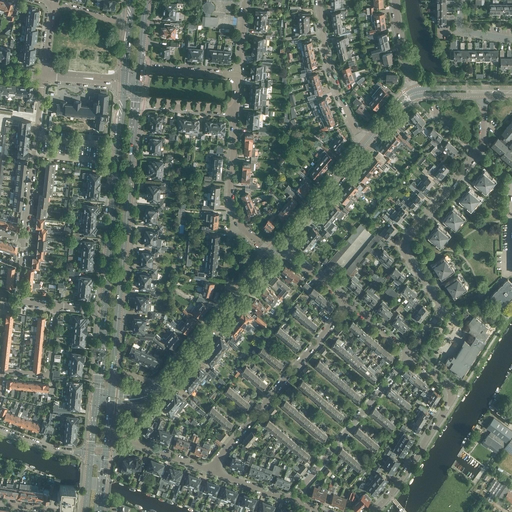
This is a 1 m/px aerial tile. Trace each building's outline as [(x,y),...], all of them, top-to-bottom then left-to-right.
[(103,0),(100,0),(100,7),(104,7),(104,8),(106,9),(108,9),(114,9),(115,1),(103,0)] [(164,3),(164,10),(176,11),(176,7),(182,8),(183,0),(180,0),(177,0),(177,4),(164,3)] [(206,0),(207,1),(203,4),(203,9),(206,13),(210,13),(214,10),(214,5),(211,2),(211,0),(206,0)] [(340,0),(330,0),(331,6),(342,6),(342,9),(345,9),(348,9),(348,5),(343,5),(343,3),(340,2),(340,0)] [(436,1),(436,8),(446,8),(446,7),(446,3),(449,3),(449,0),(446,0),(446,1),(436,1)] [(6,2),(3,12),(7,13),(6,14),(9,15),(10,11),(11,12),(12,7),(13,3),(7,1),(6,2)] [(27,11),(27,16),(38,17),(39,10),(34,10),(34,8),(29,7),(29,11),(27,11)] [(256,16),(256,17),(267,18),(268,14),(266,15),(267,14),(269,14),(270,11),(274,11),(274,8),(268,7),(268,10),(267,11),(256,10),(255,16),(256,16)] [(436,8),(436,15),(446,16),(446,10),(449,10),(449,7),(446,7),(446,8),(436,8)] [(298,12),(298,9),(291,9),(291,13),(296,13),(296,16),(299,16),(299,20),(309,19),(310,19),(310,13),(298,13),(298,12)] [(332,13),(333,20),(342,19),(341,14),(343,14),(343,12),(346,12),(345,9),(342,9),(340,9),(341,12),(332,13)] [(176,11),(164,10),(163,18),(176,19),(176,23),(179,23),(181,23),(182,20),(178,20),(178,15),(175,15),(176,11)] [(203,16),(202,25),(217,26),(217,17),(210,17),(210,13),(206,13),(206,16),(203,16)] [(374,18),(375,22),(385,20),(384,13),(374,15),(374,18)] [(446,16),(436,15),(436,23),(446,23),(446,17),(449,17),(449,15),(446,15),(446,16)] [(27,16),(26,25),(34,26),(35,23),(37,23),(38,17),(27,16)] [(385,20),(375,22),(375,25),(376,30),(382,29),(382,28),(385,27),(385,20)] [(166,26),(166,28),(161,27),(161,29),(160,29),(160,33),(161,33),(161,34),(167,35),(167,37),(175,38),(175,30),(178,30),(179,23),(176,23),(170,22),(170,27),(166,26)] [(266,24),(256,23),(256,24),(255,23),(254,30),(265,31),(266,32),(266,35),(272,35),(272,32),(268,32),(268,28),(267,28),(267,25),(266,25),(266,24)] [(26,25),(25,35),(36,36),(37,29),(34,29),(34,26),(26,25)] [(297,35),(292,36),(284,38),(284,40),(293,39),(299,38),(299,35),(299,33),(310,33),(310,26),(309,26),(299,26),(299,30),(297,30),(297,35)] [(377,32),(376,33),(367,35),(367,36),(368,37),(370,38),(378,39),(379,42),(388,40),(386,33),(378,35),(377,32)] [(336,40),(337,46),(345,45),(349,44),(348,37),(350,37),(350,34),(344,35),(345,38),(336,40)] [(25,35),(24,44),(32,45),(32,42),(35,43),(36,36),(25,35)] [(191,36),(187,35),(186,46),(189,47),(189,48),(188,59),(191,59),(192,60),(195,60),(196,49),(192,49),(193,48),(192,48),(192,44),(190,43),(191,36)] [(254,38),(254,44),(267,45),(267,39),(272,39),(272,35),(266,35),(266,39),(254,38)] [(301,39),(291,41),(292,43),(299,42),(301,50),(313,47),(312,41),(309,42),(309,40),(305,41),(303,42),(302,42),(301,39)] [(388,40),(379,42),(381,49),(382,49),(388,47),(389,47),(388,40)] [(206,41),(206,43),(206,48),(210,48),(209,58),(209,61),(216,61),(217,50),(213,49),(213,45),(210,45),(210,42),(206,41)] [(453,41),(450,41),(450,50),(453,50),(453,51),(454,51),(454,60),(461,60),(461,50),(460,50),(456,50),(456,47),(456,42),(453,42),(453,41)] [(196,49),(195,60),(198,60),(199,59),(202,60),(203,49),(203,48),(206,48),(206,43),(204,42),(204,44),(200,43),(200,49),(200,48),(199,50),(196,49)] [(489,50),(490,50),(490,60),(498,60),(498,50),(492,50),(492,48),(493,48),(493,42),(489,42),(489,50)] [(24,44),(23,54),(34,55),(35,48),(32,48),(32,45),(24,44)] [(345,45),(337,46),(338,53),(347,51),(345,45)] [(159,47),(159,50),(160,50),(160,55),(164,55),(164,57),(169,57),(170,46),(163,46),(163,47),(159,47)] [(224,47),(224,50),(223,62),(230,62),(232,48),(230,46),(228,46),(227,47),(224,47)] [(313,47),(301,50),(302,55),(314,53),(313,47)] [(263,51),(253,50),(253,57),(263,58),(262,62),(271,63),(272,63),(273,59),(266,58),(266,57),(265,55),(262,55),(263,51)] [(351,50),(347,51),(338,53),(340,59),(352,56),(351,50)] [(382,52),(381,52),(372,54),(373,59),(382,57),(382,56),(383,56),(385,64),(393,62),(392,58),(393,58),(392,53),(383,55),(383,54),(382,55),(381,53),(382,52)] [(314,53),(302,55),(304,62),(307,61),(316,59),(314,53)] [(23,54),(22,58),(24,59),(23,63),(28,63),(28,61),(33,62),(34,55),(23,54)] [(501,68),(508,68),(508,59),(507,59),(503,59),(503,56),(500,56),(500,59),(501,59),(501,68)] [(301,70),(302,73),(308,72),(307,69),(310,68),(311,69),(314,68),(314,66),(317,65),(316,59),(307,61),(308,65),(304,66),(305,69),(301,70)] [(342,69),(344,75),(352,72),(351,69),(353,68),(353,66),(356,65),(354,61),(349,63),(350,66),(342,69)] [(251,67),(251,71),(266,72),(266,66),(271,67),(271,63),(262,62),(261,62),(261,65),(252,65),(252,67),(251,67)] [(266,72),(251,71),(252,71),(251,77),(252,77),(252,78),(255,78),(262,78),(261,82),(265,82),(271,83),(273,83),(273,80),(271,80),(271,79),(266,79),(266,72)] [(308,72),(302,73),(300,74),(301,77),(306,76),(306,79),(310,79),(311,82),(319,80),(317,73),(309,76),(308,72)] [(352,72),(344,75),(346,81),(347,84),(351,83),(350,80),(354,79),(352,72)] [(387,76),(380,75),(380,80),(385,84),(388,81),(396,82),(397,74),(387,73),(387,76)] [(319,80),(311,82),(312,88),(321,86),(319,80)] [(380,86),(376,91),(385,99),(389,94),(384,90),(385,89),(381,85),(380,86)] [(26,101),(34,102),(35,91),(34,91),(34,89),(32,89),(32,87),(28,86),(27,96),(26,101)] [(311,95),(305,97),(306,100),(316,97),(315,94),(323,92),(321,86),(312,88),(309,89),(311,95)] [(376,91),(371,96),(373,97),(374,98),(380,104),(385,99),(376,91)] [(94,116),(93,127),(93,128),(94,129),(95,128),(95,127),(102,128),(103,120),(106,120),(106,116),(107,112),(106,112),(108,94),(106,94),(100,93),(94,93),(93,107),(79,105),(80,101),(74,100),(74,105),(65,104),(65,102),(59,101),(59,104),(51,103),(51,108),(56,109),(55,113),(94,116)] [(356,97),(353,101),(355,106),(358,104),(360,105),(356,110),(368,120),(372,115),(363,108),(364,107),(361,104),(362,103),(356,97)] [(374,98),(373,97),(371,99),(372,100),(369,103),(372,106),(373,106),(376,109),(380,104),(374,98)] [(317,102),(319,108),(328,105),(325,98),(317,102)] [(328,105),(319,108),(314,110),(316,116),(322,114),(330,111),(328,105)] [(247,115),(247,119),(262,120),(263,113),(269,114),(268,115),(272,116),(273,111),(269,111),(269,110),(268,110),(263,110),(262,111),(257,110),(256,112),(255,112),(255,113),(248,112),(248,115),(247,115)] [(330,111),(322,114),(324,120),(332,116),(330,111)] [(412,120),(414,122),(421,116),(417,111),(410,116),(413,119),(412,120)] [(150,123),(151,124),(161,124),(162,120),(165,121),(165,117),(159,117),(159,116),(155,115),(155,116),(152,116),(152,119),(151,119),(150,123)] [(332,116),(324,120),(326,126),(335,123),(332,116)] [(421,116),(414,122),(416,125),(417,124),(419,127),(413,132),(415,134),(424,127),(423,124),(426,122),(421,116)] [(262,120),(247,119),(247,123),(247,125),(254,126),(254,127),(258,127),(258,130),(267,131),(267,127),(262,127),(263,120),(262,120)] [(193,120),(192,131),(196,131),(195,134),(198,134),(198,139),(201,139),(201,133),(202,132),(198,131),(199,121),(199,120),(193,120)] [(500,139),(498,138),(491,145),(502,154),(500,156),(511,165),(511,121),(501,134),(503,135),(500,139)] [(161,124),(151,124),(150,132),(154,132),(154,131),(164,132),(164,129),(161,128),(161,124)] [(430,131),(426,127),(421,131),(424,133),(427,135),(428,134),(433,138),(438,132),(433,128),(430,131)] [(337,134),(334,137),(342,144),(346,138),(340,133),(341,132),(337,129),(335,132),(337,134)] [(432,149),(434,151),(442,143),(439,141),(443,137),(438,132),(433,138),(430,141),(436,145),(432,149)] [(246,133),(245,140),(253,141),(257,141),(257,137),(254,137),(254,135),(253,135),(253,133),(246,133)] [(325,140),(317,134),(314,135),(323,143),(325,140)] [(393,134),(388,138),(399,147),(403,142),(410,148),(413,145),(399,134),(397,137),(393,134)] [(333,140),(329,143),(334,147),(334,148),(336,150),(337,149),(342,144),(334,137),(332,139),(333,140)] [(150,142),(149,145),(161,146),(161,142),(164,143),(164,139),(158,139),(158,138),(154,138),(151,138),(150,141),(150,142)] [(384,143),(392,150),(394,152),(399,147),(388,138),(384,143)] [(444,141),(442,143),(434,151),(437,153),(440,150),(442,152),(445,148),(448,151),(453,145),(448,141),(446,143),(444,141)] [(392,150),(384,143),(380,149),(384,152),(383,153),(386,156),(390,152),(392,150)] [(161,146),(149,145),(149,148),(150,149),(149,152),(152,152),(152,153),(157,153),(163,153),(163,150),(160,150),(161,146)] [(453,145),(448,151),(453,156),(451,157),(454,159),(459,154),(456,152),(458,150),(453,145)] [(252,148),(244,147),(244,154),(251,155),(251,159),(257,159),(257,156),(255,156),(255,149),(255,148),(252,148)] [(330,164),(335,159),(324,150),(320,155),(322,157),(323,158),(330,164)] [(213,153),(206,153),(206,157),(211,157),(210,163),(222,165),(222,158),(213,157),(213,153)] [(322,157),(317,153),(315,155),(318,157),(319,158),(316,161),(318,162),(326,169),(330,164),(323,158),(322,157)] [(426,157),(422,154),(416,162),(419,165),(426,157)] [(374,156),(370,161),(377,167),(379,164),(380,165),(382,163),(374,156)] [(243,169),(250,170),(254,170),(254,163),(257,163),(257,159),(251,159),(251,162),(251,163),(243,162),(243,169)] [(149,162),(148,169),(163,170),(164,166),(165,166),(168,166),(168,162),(166,162),(164,163),(163,163),(163,162),(156,161),(156,162),(153,161),(153,162),(149,162)] [(370,161),(365,166),(373,172),(375,169),(376,169),(377,167),(370,161)] [(317,165),(315,167),(322,174),(326,169),(318,162),(316,164),(317,165)] [(441,162),(437,167),(445,173),(449,168),(441,162)] [(308,171),(310,173),(309,173),(313,176),(314,176),(317,179),(322,174),(315,167),(314,167),(312,166),(308,171)] [(365,166),(361,171),(371,179),(371,178),(369,176),(371,174),(371,175),(373,172),(365,166)] [(301,167),(299,169),(306,175),(308,173),(301,167)] [(424,168),(424,169),(429,173),(435,179),(437,176),(441,179),(444,176),(443,176),(445,173),(437,167),(433,171),(430,168),(428,170),(424,168)] [(301,185),(307,191),(312,185),(308,182),(310,179),(306,175),(299,170),(298,168),(296,171),(304,178),(299,184),(301,185)] [(163,170),(148,169),(148,176),(152,176),(152,177),(155,177),(161,178),(162,177),(164,177),(164,175),(163,175),(163,170)] [(205,176),(204,180),(211,180),(211,177),(221,178),(221,171),(210,170),(209,177),(205,176)] [(486,194),(489,190),(492,188),(493,189),(492,188),(493,187),(493,186),(493,185),(497,181),(492,177),(488,174),(489,174),(484,170),(480,175),(481,176),(478,179),(478,178),(473,183),(478,187),(482,190),(481,190),(486,194)] [(371,179),(361,171),(357,176),(361,179),(360,180),(363,183),(366,179),(367,180),(368,179),(369,180),(371,179)] [(87,181),(88,181),(89,182),(98,183),(99,174),(88,173),(83,172),(82,177),(87,177),(87,181)] [(250,177),(242,176),(242,180),(241,180),(241,182),(242,182),(241,183),(249,184),(249,185),(252,185),(253,177),(250,177)] [(428,177),(424,182),(430,187),(434,182),(428,177)] [(413,181),(411,184),(416,188),(419,191),(421,188),(425,192),(430,187),(424,182),(421,180),(417,185),(415,183),(415,181),(413,181)] [(89,182),(88,181),(87,185),(88,185),(88,189),(98,190),(99,190),(99,183),(98,183),(89,182)] [(148,188),(147,192),(160,194),(161,190),(163,190),(163,189),(164,189),(165,186),(168,186),(170,186),(170,183),(165,182),(165,183),(160,183),(160,187),(158,186),(155,185),(151,184),(151,186),(149,186),(149,188),(148,188)] [(351,182),(347,188),(354,194),(356,191),(358,192),(360,190),(358,188),(359,187),(357,186),(357,187),(351,182)] [(302,196),(307,191),(301,185),(299,184),(294,190),(288,185),(286,188),(294,194),(297,191),(302,196)] [(294,194),(286,188),(284,190),(290,194),(286,198),(289,200),(287,203),(293,208),(297,202),(292,197),(294,194)] [(347,188),(343,192),(350,199),(352,196),(353,197),(355,195),(354,194),(347,188)] [(471,211),(474,207),(477,206),(478,206),(477,205),(478,202),(482,198),(478,195),(477,195),(474,192),(470,188),(465,193),(466,193),(463,197),(463,196),(459,201),(463,204),(467,207),(467,208),(471,211)] [(85,197),(88,197),(97,198),(98,190),(88,189),(88,193),(85,192),(85,197)] [(160,194),(147,192),(147,197),(148,197),(148,200),(150,200),(150,201),(153,202),(153,201),(157,201),(157,200),(158,200),(158,205),(165,206),(165,202),(163,202),(163,199),(163,198),(160,198),(160,194)] [(350,199),(343,192),(338,198),(342,200),(341,201),(345,204),(348,201),(349,202),(351,199),(350,199)] [(241,196),(244,202),(251,199),(250,196),(250,195),(250,194),(249,194),(248,193),(241,196)] [(417,194),(413,199),(419,204),(423,199),(417,194)] [(254,198),(251,199),(244,202),(246,209),(255,205),(257,204),(254,198)] [(398,199),(396,201),(401,206),(399,208),(399,209),(399,210),(398,212),(404,217),(408,212),(405,210),(406,208),(402,205),(403,204),(398,199)] [(419,204),(413,199),(409,204),(415,209),(419,204)] [(278,202),(277,203),(288,213),(290,210),(291,211),(293,209),(292,208),(293,208),(287,203),(283,207),(280,205),(281,204),(278,202)] [(280,207),(275,212),(283,219),(288,213),(277,203),(276,204),(280,207)] [(86,208),(86,212),(95,213),(96,213),(97,206),(94,206),(94,205),(92,205),(83,204),(83,207),(85,208),(86,208)] [(332,208),(329,211),(336,217),(339,214),(338,213),(341,210),(333,204),(330,207),(332,208)] [(147,208),(146,215),(157,216),(160,216),(160,212),(161,212),(162,212),(162,209),(163,209),(167,209),(167,206),(165,206),(158,205),(158,209),(155,209),(155,208),(152,208),(152,207),(149,207),(149,208),(147,208)] [(255,205),(246,209),(248,212),(247,212),(248,215),(249,214),(249,215),(253,214),(254,217),(254,218),(261,215),(259,210),(258,210),(255,205)] [(455,230),(458,226),(459,226),(460,225),(461,225),(462,225),(461,224),(462,221),(466,217),(461,214),(457,211),(458,211),(453,207),(449,212),(450,212),(447,216),(447,215),(442,220),(447,223),(451,226),(450,227),(455,230)] [(81,211),(81,214),(81,218),(84,219),(94,220),(95,213),(86,212),(81,211)] [(329,211),(325,216),(331,221),(334,218),(335,219),(336,217),(329,211)] [(404,217),(398,212),(393,217),(399,222),(404,217)] [(207,217),(207,220),(218,221),(218,214),(206,213),(206,217),(207,217)] [(157,216),(146,215),(145,222),(147,222),(147,224),(150,224),(153,224),(154,223),(157,223),(158,223),(158,227),(163,228),(163,225),(160,224),(161,221),(160,221),(157,220),(157,216)] [(275,217),(273,215),(263,226),(269,231),(276,223),(272,220),(275,217)] [(331,221),(325,216),(319,223),(325,228),(330,223),(330,224),(332,222),(331,221)] [(202,226),(201,229),(213,230),(213,227),(217,227),(218,221),(207,220),(206,226),(202,226)] [(440,248),(443,244),(444,243),(445,243),(446,243),(446,242),(447,243),(446,242),(447,239),(451,235),(446,231),(443,228),(439,224),(434,229),(435,230),(432,233),(427,237),(432,241),(436,244),(435,244),(440,248)] [(391,225),(387,230),(393,235),(397,230),(391,225)] [(94,227),(84,226),(83,226),(83,230),(80,230),(80,232),(90,233),(89,234),(92,234),(94,234),(94,233),(97,233),(97,228),(95,227),(94,227)] [(146,230),(145,237),(156,238),(157,234),(161,235),(161,234),(162,234),(162,231),(163,231),(163,228),(158,227),(157,231),(155,231),(155,230),(152,230),(152,229),(149,229),(149,230),(146,230)] [(320,235),(313,228),(310,231),(311,232),(309,235),(317,242),(319,244),(325,237),(327,240),(329,237),(323,231),(320,235)] [(385,228),(380,234),(385,238),(386,237),(389,240),(393,235),(387,230),(385,228)] [(325,229),(323,231),(329,237),(331,235),(325,229)] [(309,235),(304,240),(313,247),(317,242),(309,235)] [(156,238),(145,237),(144,244),(148,244),(147,246),(150,246),(154,246),(154,245),(156,245),(155,249),(161,250),(164,250),(164,247),(161,246),(161,247),(160,247),(161,244),(160,244),(160,243),(156,242),(156,238)] [(84,241),(79,240),(78,243),(80,243),(80,248),(81,248),(93,249),(95,249),(95,244),(93,244),(94,241),(87,241),(87,240),(84,240),(84,241)] [(315,250),(313,247),(304,240),(299,246),(303,249),(303,248),(306,251),(309,248),(310,249),(310,248),(314,251),(315,250)] [(7,243),(3,255),(6,255),(7,251),(10,252),(12,244),(7,243)] [(143,252),(142,259),(153,260),(153,256),(156,256),(157,255),(158,253),(161,253),(161,252),(161,250),(155,249),(155,253),(154,253),(151,253),(151,252),(148,252),(148,251),(145,251),(144,252),(143,252)] [(375,256),(377,258),(380,260),(382,262),(388,255),(386,253),(386,252),(384,250),(383,251),(382,253),(379,251),(375,256)] [(388,255),(382,262),(381,263),(387,267),(389,265),(393,259),(388,255)] [(449,261),(448,261),(445,256),(440,259),(436,262),(432,265),(435,270),(436,270),(438,273),(438,274),(441,279),(446,276),(450,273),(454,270),(451,265),(451,264),(451,263),(451,262),(452,262),(451,262),(450,262),(450,261),(449,261)] [(153,260),(142,259),(141,266),(143,266),(143,268),(146,268),(146,267),(149,268),(149,267),(152,267),(151,271),(157,271),(157,269),(156,268),(156,266),(155,265),(156,264),(153,264),(153,260)] [(88,261),(81,261),(78,260),(78,263),(79,263),(79,264),(81,264),(81,268),(82,268),(82,269),(84,269),(85,269),(88,269),(91,269),(93,269),(93,264),(91,264),(92,262),(88,261)] [(286,266),(281,271),(287,276),(285,279),(289,282),(291,279),(295,283),(300,278),(295,274),(296,273),(293,271),(293,272),(286,266)] [(199,273),(199,276),(204,277),(205,274),(206,274),(217,275),(217,268),(208,267),(207,271),(203,271),(203,273),(199,273)] [(356,268),(355,269),(353,271),(351,273),(350,275),(352,277),(358,270),(356,268)] [(390,274),(395,278),(400,272),(395,268),(390,274)] [(139,277),(139,281),(150,282),(151,278),(157,279),(158,274),(157,274),(157,271),(151,271),(151,275),(149,275),(149,274),(146,273),(143,273),(143,274),(140,274),(140,277),(139,277)] [(395,278),(393,280),(398,284),(405,276),(400,272),(395,278)] [(463,281),(461,280),(458,275),(453,278),(449,281),(445,284),(448,289),(449,289),(451,292),(451,293),(454,298),(459,295),(463,292),(467,289),(464,284),(464,283),(464,282),(464,281),(465,281),(464,281),(463,281)] [(80,279),(79,283),(91,285),(92,280),(90,280),(90,277),(88,277),(88,276),(86,276),(86,277),(80,276),(77,276),(76,279),(79,279),(78,279),(80,279)] [(199,276),(194,276),(194,278),(203,280),(202,283),(203,283),(203,284),(205,284),(204,287),(213,290),(214,283),(208,282),(209,278),(204,277),(199,276)] [(283,289),(279,294),(283,297),(291,289),(280,280),(275,276),(270,282),(275,287),(277,284),(283,289)] [(347,285),(352,289),(357,283),(359,281),(357,279),(355,281),(352,279),(347,285)] [(506,279),(501,284),(498,288),(498,289),(497,290),(496,290),(493,293),(493,294),(490,297),(501,308),(504,305),(505,305),(508,302),(508,301),(510,300),(511,298),(511,281),(511,282),(508,279),(507,280),(506,279)] [(62,296),(63,290),(63,285),(65,285),(65,281),(63,281),(63,283),(58,282),(57,287),(59,288),(58,295),(62,296)] [(150,282),(139,281),(138,285),(139,285),(139,288),(141,288),(141,290),(144,290),(147,290),(148,289),(150,289),(149,293),(154,293),(160,294),(160,293),(158,293),(159,291),(155,290),(154,290),(154,289),(154,286),(154,282),(150,282)] [(357,283),(352,289),(357,293),(362,287),(357,283)] [(407,285),(400,293),(405,297),(412,289),(407,285)] [(200,293),(199,296),(200,296),(205,299),(206,299),(207,296),(211,297),(211,296),(213,290),(204,287),(203,287),(201,293),(200,293)] [(313,289),(310,287),(307,291),(312,296),(311,297),(312,298),(313,299),(319,292),(313,288),(313,289)] [(268,302),(267,303),(271,307),(273,305),(270,303),(273,299),(275,301),(278,297),(281,300),(283,297),(279,294),(277,296),(271,291),(270,292),(266,288),(262,293),(268,298),(266,300),(268,302)] [(367,302),(372,296),(374,293),(367,288),(365,291),(367,292),(362,298),(367,302)] [(409,302),(404,308),(407,310),(412,305),(415,301),(412,299),(417,294),(412,289),(405,297),(405,298),(409,302)] [(89,291),(79,290),(76,290),(76,293),(78,293),(78,298),(84,298),(84,299),(89,299),(89,298),(90,298),(90,294),(89,293),(89,291)] [(312,298),(311,299),(312,300),(312,301),(313,301),(317,304),(324,297),(319,292),(313,299),(312,298)] [(137,296),(137,303),(151,304),(152,297),(146,297),(146,296),(142,295),(139,295),(139,296),(137,296)] [(200,303),(197,306),(205,312),(209,308),(205,305),(206,304),(204,302),(205,299),(200,296),(199,299),(201,300),(199,302),(200,303)] [(372,296),(367,302),(372,306),(377,300),(372,296)] [(329,301),(324,297),(317,304),(322,308),(323,306),(324,307),(329,301)] [(271,307),(267,303),(264,306),(262,304),(262,303),(259,300),(258,301),(255,298),(251,303),(257,308),(255,311),(259,314),(262,310),(265,313),(267,311),(269,309),(270,310),(270,311),(272,313),(273,313),(275,310),(271,307)] [(322,308),(321,308),(323,309),(322,309),(323,310),(325,308),(325,309),(326,308),(330,311),(334,306),(329,301),(324,307),(323,306),(322,308)] [(151,304),(137,303),(136,310),(151,311),(151,304)] [(190,310),(188,312),(188,313),(192,316),(194,314),(196,316),(197,315),(200,318),(205,312),(197,306),(196,304),(191,311),(190,310)] [(293,308),(295,310),(292,313),(295,315),(295,316),(296,317),(297,317),(303,311),(304,312),(305,310),(304,309),(303,308),(302,309),(296,304),(293,308)] [(377,311),(382,315),(387,309),(382,305),(377,311)] [(423,306),(419,311),(424,316),(429,311),(423,306)] [(187,320),(185,323),(191,328),(196,323),(186,315),(188,313),(188,312),(184,309),(182,311),(185,314),(183,316),(187,320)] [(387,309),(382,315),(388,319),(392,313),(387,309)] [(463,345),(456,356),(453,355),(451,359),(448,357),(445,362),(450,365),(449,366),(457,371),(457,372),(462,376),(489,334),(485,332),(488,328),(466,310),(459,317),(471,327),(468,332),(473,335),(468,342),(464,340),(462,344),(463,345)] [(240,315),(240,316),(248,322),(250,320),(252,321),(254,318),(250,316),(251,315),(248,312),(247,312),(245,311),(243,312),(240,315)] [(303,311),(297,317),(298,318),(298,319),(299,320),(300,319),(303,322),(307,316),(303,313),(304,312),(303,311)] [(415,312),(413,315),(411,317),(416,322),(418,319),(420,321),(424,316),(419,311),(416,314),(415,312)] [(394,319),(395,320),(393,323),(398,328),(405,320),(398,314),(394,319)] [(240,316),(236,321),(244,327),(246,325),(247,325),(249,323),(248,322),(240,316)] [(264,322),(257,316),(255,318),(262,324),(264,322)] [(307,316),(303,322),(306,324),(305,325),(307,326),(307,325),(308,326),(312,321),(313,321),(314,320),(314,321),(315,319),(314,318),(315,318),(314,317),(312,319),(312,318),(311,319),(307,316)] [(74,324),(75,324),(87,325),(87,322),(86,321),(86,319),(84,319),(85,318),(83,318),(83,317),(76,317),(72,317),(72,320),(75,320),(74,324)] [(133,324),(134,325),(145,326),(145,322),(148,322),(148,320),(149,320),(149,319),(142,319),(142,318),(139,318),(139,317),(137,317),(137,318),(135,318),(135,319),(134,319),(133,320),(133,324)] [(178,325),(180,327),(180,328),(183,331),(183,330),(187,333),(191,328),(185,323),(182,320),(178,325)] [(405,320),(398,328),(403,332),(408,326),(411,329),(413,326),(408,322),(405,320)] [(236,321),(232,326),(241,333),(240,332),(242,330),(243,330),(245,328),(244,327),(236,321)] [(312,321),(308,326),(309,327),(308,327),(309,329),(310,328),(313,331),(318,325),(319,324),(319,322),(318,322),(317,321),(316,321),(315,323),(313,321),(312,321)] [(352,321),(348,327),(352,330),(351,331),(352,332),(358,326),(352,321)] [(149,326),(145,326),(134,325),(134,332),(144,333),(144,336),(144,337),(147,337),(154,337),(155,337),(156,334),(148,333),(148,332),(147,331),(145,331),(145,328),(148,329),(149,326)] [(241,333),(232,326),(228,331),(232,334),(231,335),(235,338),(238,334),(239,335),(241,333)] [(351,331),(350,333),(351,334),(352,335),(354,332),(358,336),(363,330),(358,326),(352,332),(351,331)] [(282,329),(280,327),(275,332),(278,335),(279,336),(280,337),(285,331),(286,332),(287,331),(288,330),(286,328),(285,329),(283,328),(282,329)] [(172,332),(169,336),(178,343),(182,338),(178,335),(178,334),(171,328),(170,330),(171,331),(172,332)] [(363,330),(358,336),(357,338),(361,341),(362,340),(363,341),(368,335),(363,330)] [(285,331),(280,337),(281,337),(280,338),(282,339),(282,338),(285,341),(290,336),(287,333),(288,332),(287,331),(286,332),(285,331)] [(362,340),(361,341),(360,342),(361,342),(361,343),(362,344),(364,341),(369,344),(373,339),(368,335),(363,341),(362,340)] [(163,337),(162,339),(169,345),(170,345),(174,348),(178,343),(169,336),(166,339),(165,339),(163,337)] [(290,336),(285,341),(288,344),(289,345),(290,345),(295,340),(296,341),(297,340),(298,339),(296,337),(294,339),(290,336)] [(336,341),(333,344),(331,346),(334,349),(335,351),(336,350),(337,351),(342,345),(343,345),(344,344),(343,343),(342,342),(344,340),(345,341),(347,339),(345,337),(342,340),(338,338),(336,341)] [(72,341),(71,345),(77,345),(77,346),(80,346),(84,346),(84,343),(85,342),(85,339),(75,338),(70,338),(70,341),(72,341)] [(221,338),(216,343),(226,351),(230,346),(227,343),(227,342),(225,341),(225,340),(224,339),(223,340),(221,338)] [(373,339),(369,344),(373,348),(372,349),(373,350),(378,343),(373,339)] [(295,340),(290,345),(291,346),(291,347),(292,348),(293,347),(296,350),(300,345),(298,342),(299,341),(297,340),(296,341),(295,340)] [(216,343),(212,348),(222,356),(226,351),(216,343)] [(372,349),(371,350),(372,351),(371,352),(372,353),(374,351),(375,351),(376,351),(379,353),(384,348),(378,343),(373,350),(372,349)] [(342,345),(337,351),(337,352),(338,353),(339,352),(342,355),(346,350),(342,346),(343,345),(342,345)] [(266,349),(263,346),(258,352),(262,355),(261,355),(263,357),(263,356),(268,351),(269,352),(271,349),(269,348),(268,349),(268,348),(266,349)] [(141,350),(132,347),(130,351),(131,352),(129,357),(137,360),(141,350)] [(212,348),(208,353),(217,361),(222,365),(224,363),(219,359),(222,356),(212,348)] [(346,350),(342,355),(345,358),(344,358),(346,359),(347,360),(352,353),(353,354),(354,353),(355,353),(353,352),(354,351),(353,351),(352,351),(348,348),(346,350)] [(384,348),(379,353),(383,357),(384,358),(389,352),(384,348)] [(147,353),(141,350),(137,360),(143,363),(147,353)] [(268,351),(263,356),(264,357),(263,357),(265,358),(269,361),(273,355),(269,352),(268,351)] [(72,356),(72,360),(83,361),(84,359),(85,359),(85,355),(84,355),(84,354),(81,353),(79,353),(72,353),(70,352),(69,355),(72,356)] [(383,357),(381,359),(382,360),(383,361),(385,359),(390,362),(394,357),(389,352),(384,358),(383,357)] [(153,356),(147,353),(143,363),(149,365),(153,356)] [(154,353),(153,356),(149,365),(157,369),(159,364),(160,364),(162,360),(158,358),(159,355),(154,353)] [(217,361),(208,353),(203,358),(206,360),(205,361),(207,362),(209,364),(209,363),(213,366),(217,361)] [(352,353),(347,360),(348,360),(347,361),(349,362),(349,361),(352,364),(359,357),(354,353),(353,354),(352,353)] [(273,355),(269,361),(272,364),(273,365),(274,365),(278,360),(279,361),(280,359),(281,358),(279,357),(277,359),(273,355)] [(363,360),(359,357),(352,364),(355,366),(355,367),(356,368),(357,368),(363,362),(364,363),(365,361),(364,360),(363,359),(363,360)] [(278,360),(274,365),(274,366),(275,367),(276,367),(279,370),(284,364),(281,362),(282,361),(280,359),(279,361),(278,360)] [(322,363),(319,360),(315,366),(318,369),(317,369),(319,370),(320,370),(325,365),(325,366),(326,365),(327,363),(325,362),(325,363),(323,362),(322,363)] [(363,364),(364,363),(363,362),(357,368),(358,369),(357,370),(359,371),(359,370),(362,373),(367,368),(363,364)] [(196,366),(194,370),(206,380),(211,375),(214,378),(215,376),(218,379),(220,378),(216,375),(212,371),(210,369),(207,372),(205,370),(205,369),(201,366),(200,366),(199,365),(198,366),(197,366),(197,367),(196,366)] [(325,365),(320,370),(321,371),(320,372),(322,373),(322,372),(325,375),(330,369),(327,367),(328,366),(326,365),(325,366),(325,365)] [(373,369),(369,365),(367,368),(362,373),(365,375),(365,376),(366,377),(367,377),(368,377),(373,371),(374,372),(375,370),(375,369),(374,368),(373,369)] [(376,367),(375,366),(374,368),(375,369),(375,370),(374,372),(373,371),(368,377),(368,378),(369,380),(370,379),(373,382),(378,376),(375,374),(379,370),(379,369),(380,367),(378,365),(376,367)] [(68,370),(67,370),(67,373),(71,373),(71,374),(77,374),(76,375),(80,375),(80,374),(81,374),(82,374),(83,370),(81,370),(82,367),(71,366),(68,366),(68,370)] [(249,368),(246,366),(242,372),(245,375),(246,376),(247,376),(251,371),(252,372),(253,371),(254,369),(252,368),(251,369),(250,367),(249,368)] [(412,372),(407,367),(402,373),(405,375),(403,377),(405,378),(406,377),(407,378),(412,372)] [(330,369),(325,375),(328,377),(328,378),(329,379),(330,378),(330,379),(335,374),(336,375),(337,373),(338,372),(336,371),(335,372),(333,370),(332,372),(330,369)] [(194,370),(189,375),(199,383),(202,385),(206,380),(194,370)] [(251,371),(247,376),(247,377),(248,378),(248,377),(252,381),(257,375),(254,373),(255,372),(253,371),(252,372),(251,371)] [(405,380),(406,381),(408,378),(413,382),(417,376),(412,372),(407,378),(406,377),(405,378),(405,379),(406,380),(405,380)] [(335,374),(330,379),(331,380),(332,382),(333,381),(336,384),(340,378),(337,376),(338,375),(337,373),(336,375),(335,374)] [(189,375),(185,379),(194,387),(196,384),(197,385),(198,384),(199,383),(189,375)] [(257,375),(252,381),(255,383),(255,384),(256,385),(257,384),(257,385),(262,380),(263,380),(265,378),(263,376),(262,378),(260,376),(259,377),(257,375)] [(417,376),(413,382),(416,385),(416,386),(417,387),(423,381),(417,376)] [(340,378),(336,384),(339,386),(338,387),(339,388),(340,387),(341,388),(345,383),(346,383),(347,382),(348,381),(346,379),(345,381),(344,379),(343,380),(340,378)] [(194,387),(185,379),(181,384),(183,386),(183,387),(184,388),(185,388),(192,394),(194,391),(195,392),(196,392),(198,390),(194,387)] [(262,380),(257,385),(257,386),(258,387),(259,386),(262,390),(267,384),(262,380)] [(303,390),(308,385),(309,385),(310,384),(311,383),(309,381),(308,382),(307,381),(306,383),(303,380),(298,385),(302,388),(301,389),(303,390)] [(70,384),(70,388),(82,389),(82,386),(82,385),(81,385),(82,382),(78,382),(78,381),(73,381),(67,381),(67,384),(70,384)] [(418,390),(420,388),(424,391),(427,386),(428,385),(423,381),(417,387),(416,386),(415,388),(416,389),(416,390),(417,389),(418,390)] [(345,383),(341,388),(341,389),(343,390),(346,392),(351,387),(348,385),(349,384),(347,382),(346,383),(345,383)] [(308,385),(303,390),(304,390),(303,391),(305,392),(309,394),(313,389),(310,387),(311,386),(310,384),(309,385),(308,385)] [(229,386),(225,392),(228,394),(228,395),(229,396),(230,396),(235,391),(236,392),(237,390),(237,389),(235,388),(235,389),(233,387),(232,388),(229,386)] [(423,392),(425,393),(437,401),(441,395),(433,391),(431,394),(427,392),(429,388),(427,386),(424,391),(423,392)] [(351,387),(346,392),(349,395),(349,396),(350,397),(351,396),(351,397),(356,391),(357,392),(358,391),(359,390),(357,388),(355,391),(351,387)] [(67,395),(69,395),(81,396),(82,389),(70,388),(67,388),(67,395)] [(399,389),(398,388),(396,390),(395,389),(393,390),(391,388),(386,393),(390,396),(389,396),(390,397),(391,397),(392,397),(397,391),(398,392),(399,390),(398,390),(399,389)] [(313,389),(309,394),(312,397),(312,398),(313,399),(313,398),(314,399),(318,393),(319,394),(320,393),(321,392),(319,390),(318,391),(317,390),(316,391),(313,389)] [(230,396),(230,397),(231,398),(232,397),(235,400),(240,395),(237,393),(238,392),(237,390),(236,392),(235,391),(230,396)] [(356,391),(351,397),(352,397),(352,398),(353,399),(354,399),(357,401),(361,396),(358,394),(359,392),(358,391),(357,392),(356,391)] [(394,399),(397,402),(401,397),(398,393),(399,392),(398,392),(397,391),(392,397),(393,398),(392,399),(393,400),(394,399)] [(173,394),(171,396),(171,397),(172,398),(180,405),(182,402),(184,403),(186,401),(183,399),(184,399),(182,397),(178,394),(178,395),(176,393),(175,394),(174,393),(173,394)] [(318,393),(314,399),(314,400),(315,401),(316,400),(319,403),(323,398),(321,396),(322,394),(320,393),(319,394),(318,393)] [(425,393),(424,395),(429,398),(426,401),(431,404),(429,406),(433,408),(437,401),(425,393)] [(240,395),(235,400),(239,403),(238,404),(239,405),(240,405),(245,399),(246,400),(248,398),(246,396),(245,398),(243,396),(242,397),(240,395)] [(405,400),(401,397),(397,402),(400,405),(399,405),(401,406),(402,406),(407,400),(408,401),(409,399),(408,399),(409,398),(408,397),(405,400)] [(172,398),(168,403),(177,411),(178,411),(182,407),(180,405),(172,398)] [(323,398),(319,403),(322,406),(322,407),(323,408),(324,407),(324,408),(329,402),(330,403),(332,401),(330,399),(329,400),(327,399),(326,400),(323,398)] [(245,399),(240,405),(241,405),(240,406),(242,407),(242,406),(246,409),(250,404),(246,400),(245,399)] [(290,404),(286,400),(281,405),(285,408),(284,409),(286,410),(286,409),(287,410),(291,404),(292,405),(293,404),(294,403),(292,401),(290,404)] [(407,400),(402,406),(403,407),(402,408),(404,409),(404,408),(407,411),(412,405),(407,402),(408,401),(407,400)] [(54,405),(53,411),(69,412),(70,409),(73,410),(73,409),(79,410),(79,409),(80,408),(81,403),(69,402),(67,401),(65,402),(65,405),(68,405),(68,408),(58,407),(58,405),(54,405)] [(329,402),(324,408),(325,408),(324,409),(325,410),(326,409),(329,412),(334,407),(330,403),(329,402)] [(177,411),(168,403),(166,405),(165,404),(164,404),(162,407),(163,407),(162,407),(163,408),(162,410),(165,412),(166,411),(170,414),(169,417),(174,419),(175,416),(171,415),(173,412),(175,414),(177,411)] [(291,404),(287,410),(287,411),(288,412),(288,411),(292,414),(296,409),(294,407),(295,405),(293,404),(292,405),(291,404)] [(417,415),(419,416),(425,420),(429,414),(426,412),(428,409),(420,404),(418,407),(420,409),(417,415)] [(212,406),(208,411),(212,415),(213,416),(218,410),(217,410),(218,410),(216,408),(216,409),(212,406)] [(334,407),(329,412),(333,415),(332,416),(334,417),(334,416),(334,417),(339,411),(340,412),(341,411),(342,410),(340,408),(338,410),(334,407)] [(379,411),(375,408),(370,413),(373,416),(374,418),(375,417),(375,418),(380,412),(381,413),(383,411),(381,409),(379,411)] [(296,409),(292,414),(295,417),(295,418),(296,419),(297,418),(297,419),(302,413),(303,414),(304,413),(304,412),(302,410),(301,411),(300,410),(299,411),(296,409)] [(17,416),(15,423),(20,425),(23,418),(24,416),(26,411),(23,410),(22,412),(19,411),(17,416)] [(218,410),(213,416),(212,415),(210,417),(212,419),(214,417),(218,420),(223,415),(220,412),(220,411),(219,410),(218,411),(218,410)] [(339,411),(334,417),(335,417),(335,418),(336,419),(336,418),(340,421),(344,416),(342,413),(343,412),(341,411),(340,412),(339,411)] [(12,414),(6,412),(5,415),(3,419),(9,421),(12,414)] [(380,412),(375,418),(376,418),(376,419),(377,420),(378,419),(381,422),(385,417),(381,413),(380,412)] [(40,425),(39,427),(41,428),(39,431),(40,431),(39,432),(43,434),(44,433),(45,433),(46,432),(46,431),(49,432),(51,427),(52,422),(51,422),(52,414),(50,413),(49,417),(49,419),(50,419),(48,423),(46,422),(47,421),(44,420),(41,425),(40,425)] [(302,413),(297,419),(298,421),(299,420),(302,423),(307,418),(304,415),(305,414),(304,413),(303,414),(302,413)] [(12,414),(9,421),(15,423),(17,416),(12,414)] [(223,415),(218,420),(223,424),(223,425),(228,419),(228,418),(227,417),(226,418),(223,415)] [(66,419),(66,423),(78,424),(78,423),(79,423),(79,419),(78,419),(78,418),(77,418),(77,417),(76,417),(76,416),(72,416),(72,417),(63,416),(63,419),(66,419)] [(419,416),(416,422),(422,426),(425,420),(419,416)] [(385,417),(381,422),(383,424),(383,425),(384,426),(385,426),(386,426),(390,421),(391,422),(392,420),(393,419),(391,418),(389,420),(385,417)] [(486,427),(507,442),(511,434),(511,430),(494,417),(486,427)] [(23,418),(20,425),(26,427),(29,420),(23,418)] [(307,418),(302,423),(306,426),(305,427),(307,428),(307,427),(312,422),(313,423),(314,422),(315,421),(313,419),(311,421),(307,418)] [(223,424),(221,426),(223,428),(224,426),(229,429),(233,424),(230,421),(230,420),(229,419),(229,420),(228,419),(223,425),(223,424)] [(29,420),(26,427),(32,430),(34,422),(29,420)] [(268,430),(269,429),(270,430),(274,424),(274,423),(273,422),(272,423),(269,420),(264,425),(267,427),(266,429),(268,430)] [(390,421),(386,426),(386,427),(386,428),(387,429),(388,428),(391,431),(396,426),(393,423),(394,422),(392,420),(391,422),(390,421)] [(158,432),(157,432),(156,436),(155,439),(158,440),(158,441),(161,442),(165,432),(162,431),(163,428),(161,427),(163,422),(161,421),(161,423),(159,428),(156,427),(155,431),(156,431),(157,430),(158,431),(158,432)] [(412,424),(414,425),(412,428),(418,432),(422,426),(416,422),(414,421),(412,424)] [(40,424),(34,422),(32,430),(37,432),(39,427),(40,425),(40,424)] [(151,426),(148,423),(143,429),(142,429),(141,430),(141,431),(142,432),(143,432),(147,435),(148,433),(149,434),(151,431),(151,430),(154,427),(156,428),(156,427),(158,423),(155,422),(151,426)] [(312,422),(307,427),(308,428),(309,429),(313,432),(317,427),(314,424),(315,423),(314,422),(313,423),(312,422)] [(269,429),(268,430),(267,431),(269,433),(270,432),(271,433),(272,432),(275,434),(279,429),(276,426),(276,425),(275,424),(275,425),(274,424),(270,430),(269,429)] [(317,427),(313,432),(316,435),(317,436),(318,436),(322,431),(323,432),(324,431),(325,430),(323,428),(322,429),(321,428),(320,429),(317,427)] [(363,431),(358,428),(354,433),(357,436),(357,437),(358,438),(359,437),(359,438),(364,432),(365,433),(366,431),(365,429),(363,431)] [(177,429),(175,434),(174,438),(177,439),(175,445),(181,447),(184,440),(185,436),(179,434),(180,430),(177,429)] [(279,429),(275,434),(278,436),(277,437),(278,439),(279,438),(280,438),(285,433),(284,433),(285,432),(283,431),(283,432),(279,429)] [(247,436),(252,441),(252,442),(254,444),(256,442),(253,440),(257,435),(251,431),(249,434),(248,434),(247,435),(247,436)] [(322,431),(318,436),(318,437),(319,438),(320,438),(323,441),(328,436),(325,433),(326,432),(324,431),(323,432),(322,431)] [(506,442),(491,431),(488,434),(482,443),(486,447),(487,446),(497,453),(501,446),(503,447),(506,442)] [(172,434),(165,432),(161,442),(165,444),(166,443),(168,444),(169,442),(171,438),(170,437),(172,434)] [(364,432),(359,438),(360,438),(359,439),(361,440),(361,439),(364,442),(369,437),(365,433),(364,432)] [(278,439),(277,440),(279,442),(280,444),(283,441),(285,443),(290,438),(286,435),(287,434),(285,433),(285,434),(285,433),(280,438),(279,438),(278,439)] [(404,433),(401,438),(410,444),(414,439),(411,437),(411,436),(408,434),(408,435),(404,433)] [(76,437),(65,436),(62,436),(62,439),(65,439),(64,443),(71,443),(71,444),(74,444),(76,444),(76,443),(77,443),(77,439),(76,439),(76,437)] [(252,441),(247,436),(246,436),(245,437),(245,438),(242,441),(248,446),(252,442),(252,441)] [(369,437),(364,442),(368,445),(367,446),(369,447),(369,446),(374,441),(375,442),(377,439),(375,438),(374,439),(372,437),(371,439),(369,437)] [(290,438),(285,443),(288,445),(287,446),(288,448),(289,446),(291,447),(295,442),(295,441),(294,440),(293,440),(290,438)] [(401,438),(397,444),(407,450),(410,444),(401,438)] [(184,440),(181,447),(187,450),(190,442),(187,441),(187,440),(185,439),(184,440)] [(374,441),(369,446),(370,447),(371,449),(371,448),(375,451),(379,445),(375,442),(374,441)] [(291,447),(289,446),(288,448),(288,449),(290,450),(291,449),(292,451),(293,449),(296,452),(300,446),(297,444),(297,443),(296,442),(295,442),(291,447)] [(200,445),(197,443),(194,452),(200,454),(203,447),(200,446),(200,445)] [(204,443),(203,447),(200,454),(206,457),(208,453),(209,453),(210,450),(209,450),(210,445),(204,443)] [(389,446),(387,449),(395,454),(396,454),(397,452),(401,454),(403,455),(407,450),(397,444),(394,449),(389,446)] [(300,446),(296,452),(299,454),(298,456),(299,456),(300,455),(301,456),(305,451),(305,450),(304,449),(300,446)] [(337,453),(342,457),(343,458),(348,452),(347,452),(348,451),(346,450),(346,451),(342,448),(337,453)] [(395,454),(387,449),(385,452),(390,455),(387,461),(396,467),(400,461),(397,460),(397,459),(394,457),(395,454)] [(300,455),(299,456),(298,457),(300,459),(302,457),(306,461),(311,455),(307,452),(308,452),(306,451),(305,451),(301,456),(300,455)] [(343,458),(342,457),(340,459),(342,461),(344,459),(348,462),(353,457),(349,454),(350,453),(348,452),(348,453),(348,452),(343,458)] [(233,455),(233,456),(232,460),(231,460),(230,464),(229,466),(232,467),(232,468),(235,470),(239,459),(234,457),(235,454),(234,453),(233,455)] [(251,466),(248,473),(255,476),(258,469),(255,468),(255,467),(255,466),(255,465),(254,464),(252,464),(255,457),(254,457),(252,456),(249,464),(251,465),(251,466)] [(132,458),(131,468),(141,468),(141,463),(139,463),(139,457),(135,457),(135,458),(132,458)] [(353,457),(348,462),(352,466),(353,467),(358,461),(357,461),(358,460),(357,459),(356,460),(353,457)] [(131,473),(131,471),(131,468),(132,458),(128,458),(128,459),(124,459),(123,465),(122,465),(122,470),(121,470),(121,473),(131,473)] [(239,459),(235,470),(238,471),(239,470),(242,471),(243,469),(245,465),(244,465),(246,461),(239,459)] [(151,460),(150,465),(148,464),(146,471),(151,473),(152,471),(154,471),(157,462),(151,460)] [(353,467),(352,466),(350,468),(352,470),(353,468),(355,470),(356,469),(358,471),(363,466),(360,463),(360,462),(359,461),(358,462),(358,461),(353,467)] [(396,467),(387,461),(383,466),(386,469),(390,471),(393,473),(396,467)] [(157,462),(154,471),(160,474),(163,464),(157,462)] [(284,479),(281,485),(288,488),(291,481),(292,478),(288,477),(291,468),(289,465),(284,479)] [(258,469),(255,476),(262,478),(266,468),(259,466),(258,469)] [(164,477),(163,480),(168,482),(168,483),(171,484),(171,482),(172,480),(176,469),(170,467),(168,472),(166,471),(164,477)] [(266,468),(262,478),(269,481),(272,473),(271,473),(272,470),(266,468)] [(172,480),(171,482),(177,485),(178,482),(179,481),(181,478),(180,477),(182,471),(176,469),(172,480)] [(379,472),(375,477),(384,485),(388,480),(385,478),(386,477),(383,474),(382,475),(379,472)] [(483,477),(479,484),(481,485),(485,479),(486,480),(489,475),(486,473),(483,478),(483,477)] [(183,480),(179,490),(182,491),(184,487),(190,489),(191,487),(195,476),(189,474),(186,481),(183,480)] [(195,476),(191,487),(194,488),(194,490),(194,491),(196,492),(195,496),(198,497),(200,491),(197,490),(201,479),(195,476)] [(277,476),(274,483),(281,485),(284,479),(277,476)] [(375,477),(371,482),(380,490),(384,485),(375,477)] [(54,478),(53,486),(60,487),(59,494),(75,496),(75,494),(73,494),(74,487),(60,485),(60,481),(54,478)] [(491,492),(486,499),(492,503),(496,495),(503,485),(494,479),(487,489),(491,492)] [(213,483),(207,481),(203,492),(210,494),(213,483)] [(371,482),(369,485),(366,483),(365,483),(363,482),(361,483),(360,484),(359,488),(365,490),(366,489),(368,491),(369,490),(370,490),(369,491),(373,493),(376,495),(380,490),(371,482)] [(20,483),(18,497),(20,498),(21,498),(23,499),(23,498),(24,498),(26,486),(26,484),(20,483)] [(213,483),(210,494),(209,496),(212,498),(212,499),(214,500),(213,502),(216,503),(218,498),(216,497),(215,496),(219,485),(213,483)] [(12,488),(11,496),(12,497),(13,497),(14,497),(17,497),(18,489),(19,484),(16,484),(16,488),(12,488)] [(26,486),(24,498),(25,499),(26,499),(27,499),(30,499),(32,485),(26,484),(26,486)] [(322,487),(317,499),(323,501),(327,492),(330,493),(331,491),(333,486),(329,484),(328,488),(322,486),(322,487)] [(32,485),(30,499),(32,500),(33,500),(34,501),(35,500),(36,500),(38,486),(32,485)] [(44,489),(42,501),(44,502),(45,502),(46,502),(47,502),(48,502),(48,500),(49,500),(49,496),(49,493),(52,494),(53,485),(50,485),(49,491),(48,490),(44,489)] [(318,489),(314,487),(311,497),(317,499),(322,487),(319,485),(318,489)] [(497,496),(494,501),(500,505),(499,505),(501,506),(504,501),(502,500),(504,498),(511,503),(511,493),(508,491),(510,489),(507,488),(507,487),(503,485),(496,495),(497,496)] [(228,501),(232,490),(226,488),(224,493),(221,491),(218,498),(216,503),(219,505),(221,501),(227,503),(228,501)] [(234,502),(238,492),(232,490),(228,501),(231,502),(230,505),(233,506),(232,509),(231,511),(234,511),(237,505),(234,504),(234,502)] [(353,492),(352,494),(355,495),(359,499),(360,500),(365,506),(366,506),(370,501),(370,500),(372,499),(366,493),(364,495),(364,494),(360,498),(356,493),(353,492)] [(75,496),(59,494),(58,503),(72,504),(73,497),(75,498),(75,496)] [(330,504),(336,506),(340,497),(333,494),(330,504)] [(246,507),(250,497),(244,495),(243,499),(239,498),(237,505),(234,511),(238,511),(239,511),(240,511),(242,510),(243,506),(246,507)] [(250,497),(246,507),(252,510),(256,499),(250,497)] [(340,497),(336,506),(343,508),(346,499),(340,497)] [(365,506),(360,500),(353,507),(358,511),(361,508),(362,509),(365,506)] [(263,501),(258,511),(265,511),(269,504),(263,501)]
